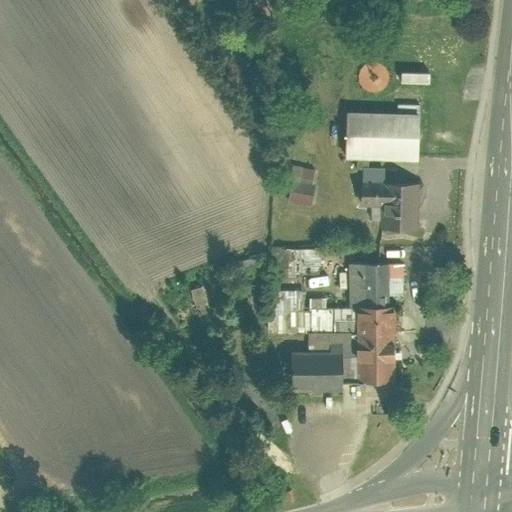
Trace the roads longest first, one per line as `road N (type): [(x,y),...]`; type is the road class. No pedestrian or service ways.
road 1 (tertiary): [(342,511),(415,447),(485,335)]
road 2 (tertiary): [(485,335),(501,132)]
road 3 (tertiary): [(471,492),(485,335)]
road 4 (residential): [(352,511),(471,492)]
